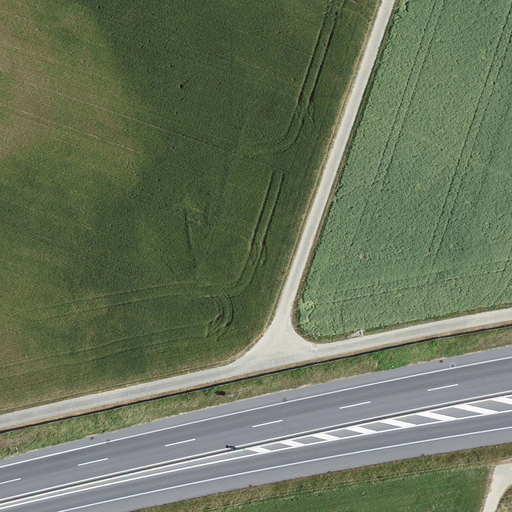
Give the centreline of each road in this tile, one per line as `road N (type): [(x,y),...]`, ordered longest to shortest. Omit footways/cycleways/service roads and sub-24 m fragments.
road 1 (trunk): [(511,374),(0,483)]
road 2 (track): [(0,422),(511,314)]
road 3 (trunk): [(23,511),(511,419)]
road 4 (track): [(278,359),(291,289),(390,0)]
